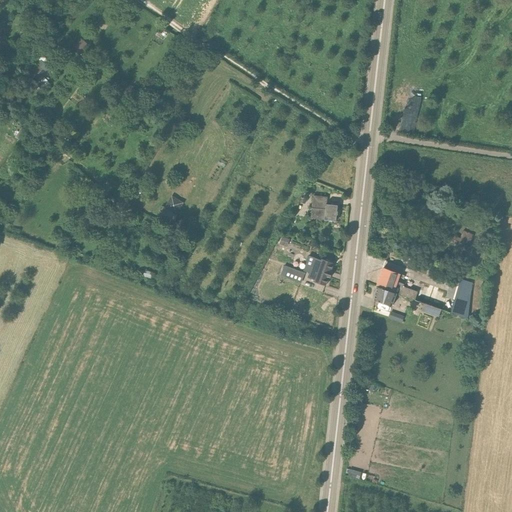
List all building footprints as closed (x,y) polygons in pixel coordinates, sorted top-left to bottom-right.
[(80,38),(72,48),(79,54),(87,44),(80,38)] [(39,82),(53,69),(42,57),(28,70),(39,82)] [(411,86),(403,131),(416,133),(424,89),(411,86)] [(179,212),(184,200),(171,194),(166,207),(179,212)] [(338,205),(327,204),(328,197),(313,195),(312,208),(310,218),(324,219),(324,220),(336,221),(338,205)] [(459,242),(470,246),(474,235),(464,230),(459,242)] [(287,247),(289,239),(281,236),(279,244),(287,247)] [(321,260),(309,256),(303,271),(310,273),(308,278),(314,280),(314,281),(326,286),(329,277),(331,278),(333,272),(331,271),(334,263),(322,259),(321,260)] [(301,284),(305,273),(284,265),(280,276),(301,284)] [(401,274),(393,271),(384,268),(377,286),(377,287),(397,294),(415,300),(417,291),(403,286),(404,284),(398,281),(401,274)] [(468,319),(472,285),(459,281),(450,313),(468,319)] [(377,287),(375,297),(375,299),(374,299),(374,300),(392,307),(395,297),(397,294),(377,287),(376,287),(377,287)] [(424,303),(421,311),(439,317),(442,310),(424,303)] [(402,323),(404,316),(390,311),(388,317),(402,323)]
